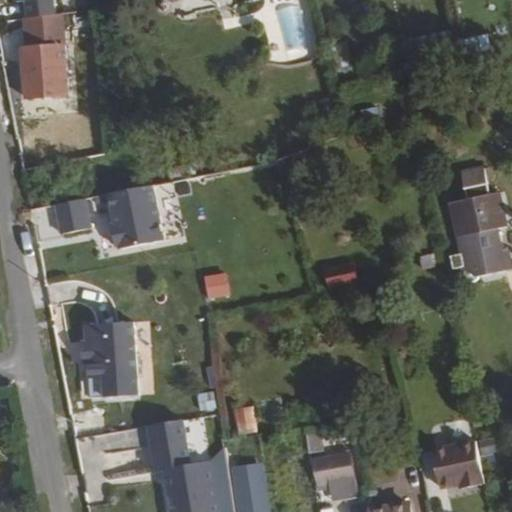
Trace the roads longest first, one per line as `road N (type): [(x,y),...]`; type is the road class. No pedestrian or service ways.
road 1 (unclassified): [(31,365),(0,179)]
road 2 (unclassified): [(59,511),(31,365)]
